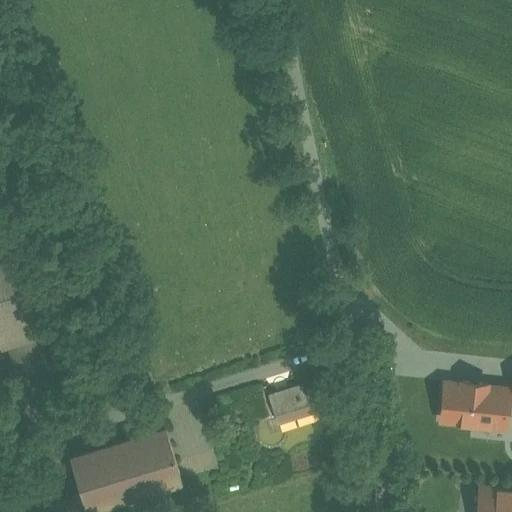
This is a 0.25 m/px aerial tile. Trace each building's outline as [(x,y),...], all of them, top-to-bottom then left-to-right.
[(282,149),(275,150),(278,161),(285,160),(282,149)] [(9,238),(0,240),(0,345),(10,342),(18,368),(46,360),(9,238)] [(439,376),(437,423),(507,425),(509,378),(439,376)] [(303,384),(272,393),(280,420),(319,409),(313,389),(305,392),(303,384)] [(167,427),(71,456),(82,492),(55,500),(58,511),(79,511),(183,480),(167,427)] [(511,511),(511,483),(473,483),(472,511),(511,511)]
